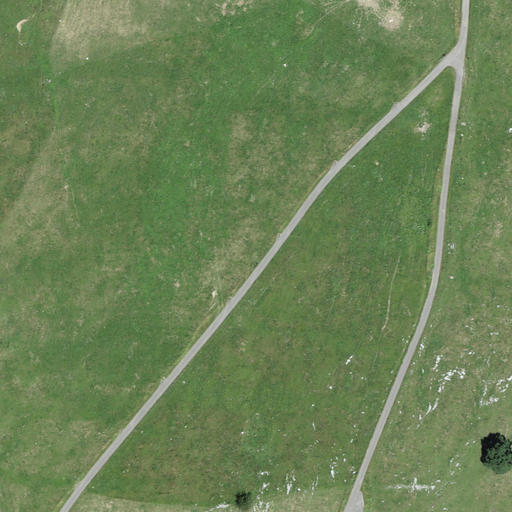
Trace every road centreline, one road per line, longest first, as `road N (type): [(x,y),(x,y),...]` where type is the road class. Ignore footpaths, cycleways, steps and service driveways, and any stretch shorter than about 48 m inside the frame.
road 1 (unclassified): [(461,49),(344,161),(66,511)]
road 2 (unclassified): [(461,49),(435,290),(352,511)]
